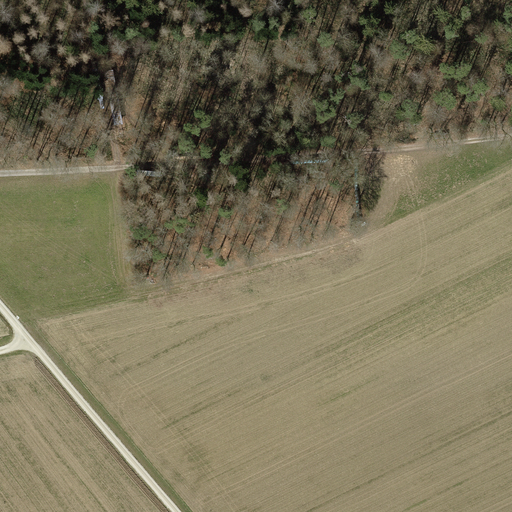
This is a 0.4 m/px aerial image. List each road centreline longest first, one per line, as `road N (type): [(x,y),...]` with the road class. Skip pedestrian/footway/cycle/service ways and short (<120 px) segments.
road 1 (track): [(511,135),(198,165),(0,172)]
road 2 (track): [(0,306),(177,511)]
